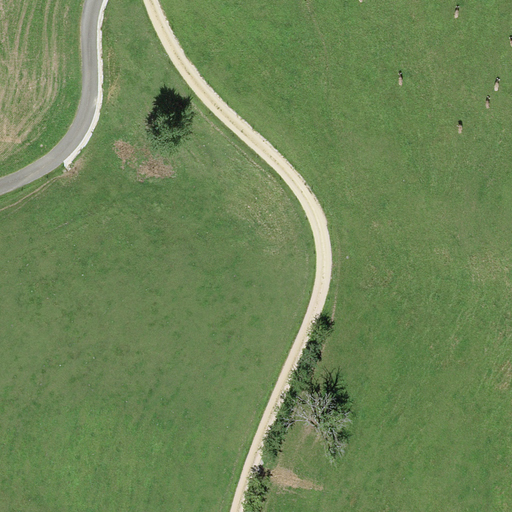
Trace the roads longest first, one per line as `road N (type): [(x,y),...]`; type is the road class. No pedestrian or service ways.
road 1 (track): [(238,511),(317,305),(325,264),(319,226),(301,189),(203,93),(152,0)]
road 2 (unclassified): [(0,182),(69,144),(84,106),(90,0)]
